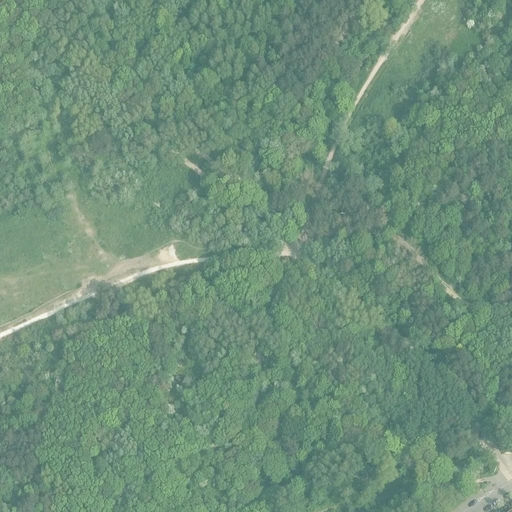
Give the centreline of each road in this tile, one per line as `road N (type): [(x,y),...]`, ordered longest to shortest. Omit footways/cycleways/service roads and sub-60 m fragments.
road 1 (unknown): [(0,316),(95,272),(194,246),(294,250),(333,101),(405,0)]
road 2 (unknown): [(488,446),(445,480),(360,489),(311,511)]
